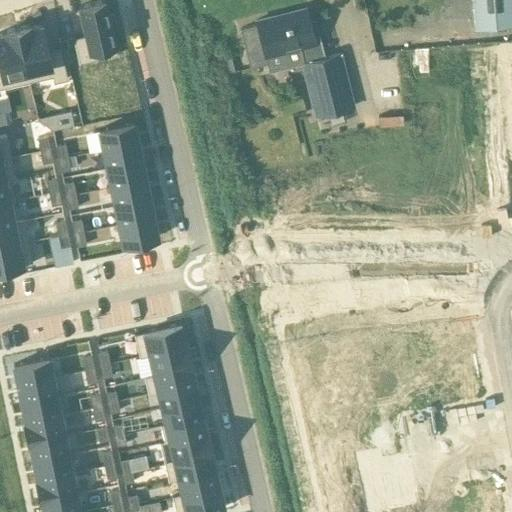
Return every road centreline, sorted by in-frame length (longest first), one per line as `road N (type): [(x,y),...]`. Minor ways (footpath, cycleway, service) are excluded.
road 1 (residential): [(502,282),(469,269),(207,275)]
road 2 (residential): [(207,275),(140,0)]
road 3 (residential): [(259,511),(207,275)]
road 4 (residential): [(207,275),(0,314)]
